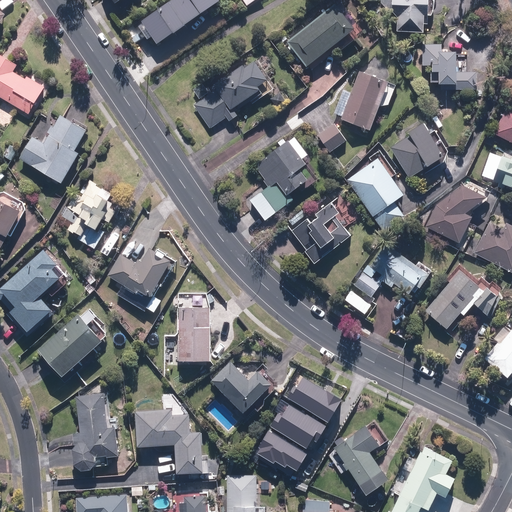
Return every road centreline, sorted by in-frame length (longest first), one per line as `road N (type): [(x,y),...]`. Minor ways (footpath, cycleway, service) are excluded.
road 1 (tertiary): [(56,0),(258,279),(337,342),(511,428)]
road 2 (residential): [(32,511),(19,417),(0,382)]
